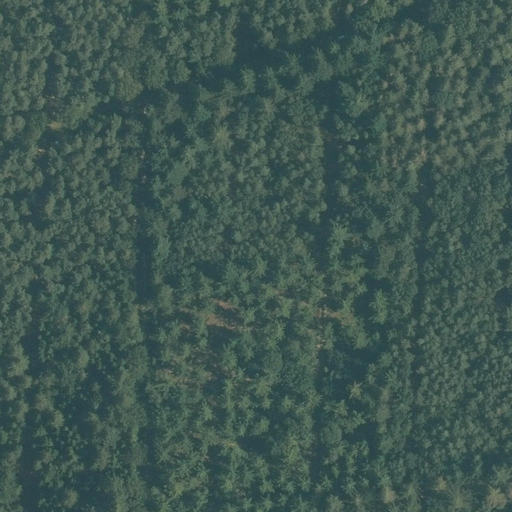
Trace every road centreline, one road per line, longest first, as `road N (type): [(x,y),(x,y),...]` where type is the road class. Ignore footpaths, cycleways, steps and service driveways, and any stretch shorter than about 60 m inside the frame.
road 1 (track): [(133,99),(139,511)]
road 2 (track): [(133,99),(431,0)]
road 3 (track): [(361,511),(511,483)]
road 4 (track): [(0,140),(133,99)]
